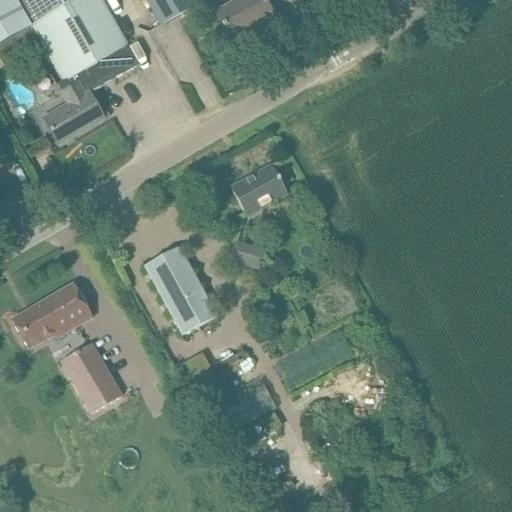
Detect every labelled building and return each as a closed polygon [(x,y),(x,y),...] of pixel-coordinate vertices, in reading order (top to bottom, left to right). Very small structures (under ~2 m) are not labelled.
[(14,0),(0,0),(0,46),(32,28),(14,0)] [(14,0),(32,28),(41,43),(46,53),(55,68),(63,83),(72,77),(84,98),(88,96),(139,67),(117,30),(100,0),(14,0)] [(146,0),(162,27),(197,7),(192,0),(146,0)] [(274,18),(263,0),(246,0),(217,17),(233,46),(249,36),(247,33),(274,18)] [(32,28),(0,46),(0,60),(2,65),(30,50),(41,43),(32,28)] [(41,43),(30,50),(35,60),(46,53),(41,43)] [(68,106),(44,120),(59,146),(60,145),(59,142),(70,136),(72,139),(103,121),(88,96),(84,98),(72,77),(63,83),(57,86),(68,106)] [(16,133),(24,147),(32,142),(25,129),(16,133)] [(286,196),(281,185),(271,168),(231,190),(246,218),(286,196)] [(217,319),(188,267),(178,249),(143,269),(182,338),(217,319)] [(251,252),(247,267),(259,271),(263,256),(251,252)] [(11,322),(21,340),(28,352),(52,338),(54,341),(93,319),(73,286),(11,322)] [(121,398),(91,346),(61,363),(91,415),(121,398)]
